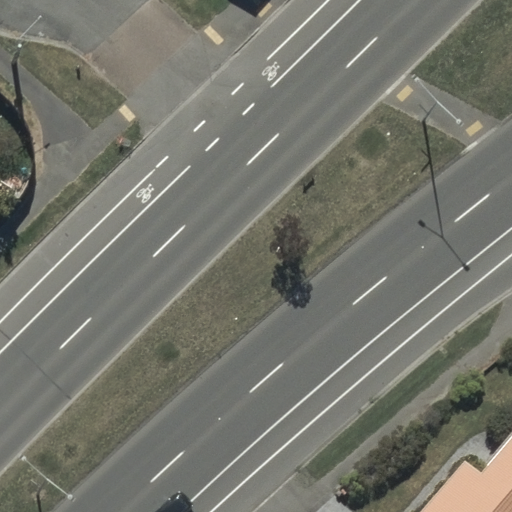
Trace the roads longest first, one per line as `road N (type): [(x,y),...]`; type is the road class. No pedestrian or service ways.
road 1 (primary): [(511,178),(267,377),(121,511)]
road 2 (primary): [(0,410),(259,154)]
road 3 (residential): [(85,0),(259,154)]
road 4 (primary): [(259,154),(417,0)]
